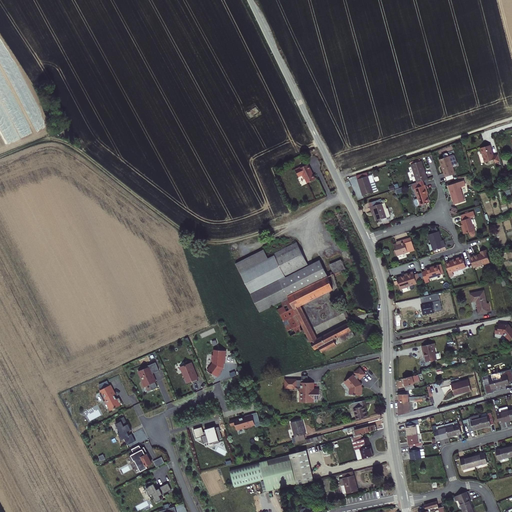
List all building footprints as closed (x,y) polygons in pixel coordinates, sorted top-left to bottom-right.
[(246,112),(250,118),(260,113),(256,106),(246,112)] [(501,160),(498,153),(493,155),(490,144),(480,147),(485,162),(494,158),(495,162),(501,160)] [(438,157),(444,175),(454,172),(448,153),(438,157)] [(411,164),(417,182),(422,181),(428,179),(421,160),(411,164)] [(311,168),(308,163),(304,165),(304,164),(295,168),(299,176),(303,174),(305,178),(306,178),(307,181),(315,178),(313,172),(312,173),(310,168),(311,168)] [(367,172),(356,176),(363,197),(374,193),(367,172)] [(452,202),(463,199),(459,185),(464,184),(462,178),(446,183),(452,202)] [(417,182),(413,184),(415,188),(418,198),(416,199),(415,201),(416,205),(418,206),(420,205),(421,205),(429,203),(427,194),(425,186),(424,186),(422,181),(417,182)] [(385,210),(382,203),(370,206),(372,213),(374,213),(377,222),(391,217),(389,209),(385,210)] [(476,232),(471,218),(476,216),(475,211),(463,215),(464,220),(463,221),(465,227),(464,228),(466,234),(469,232),(470,235),(472,236),(475,235),(476,232)] [(443,243),(439,230),(429,234),(434,252),(440,250),(439,248),(446,246),(445,242),(443,243)] [(396,255),(415,249),(411,237),(396,242),(397,243),(393,245),(396,255)] [(308,266),(297,244),(267,259),(263,250),(236,263),(260,310),(288,296),(291,303),(278,309),(292,335),(304,329),(312,346),(317,346),(319,349),(321,353),(339,343),(337,339),(356,329),(352,321),(321,336),(304,304),(337,288),(322,259),(308,266)] [(474,254),(469,255),(473,267),(490,262),(486,249),(481,251),(482,254),(480,254),(479,253),(474,255),(474,254)] [(463,257),(446,262),(449,274),(454,272),(453,271),(466,267),(463,257)] [(341,259),(329,263),(333,274),(345,269),(341,259)] [(429,278),(441,274),(438,265),(425,269),(425,270),(422,271),(425,282),(429,281),(429,278)] [(409,284),(417,281),(413,270),(405,273),(405,274),(397,277),(400,288),(409,285),(409,284)] [(491,311),(489,302),(487,302),(484,290),(469,293),(471,299),(476,297),(479,313),(491,311)] [(423,314),(435,312),(432,297),(420,299),(423,314)] [(511,326),(509,324),(499,322),(499,326),(495,326),(495,332),(502,333),(509,341),(511,338),(511,326)] [(435,342),(421,344),(422,349),(424,349),(426,360),(436,358),(434,346),(436,346),(435,342)] [(212,363),(207,369),(217,376),(224,367),(226,351),(214,349),(212,363)] [(156,362),(137,370),(146,391),(157,387),(155,382),(156,381),(153,373),(159,370),(156,362)] [(191,362),(179,367),(186,384),(199,379),(191,362)] [(353,374),(344,382),(349,388),(349,394),(361,394),(362,384),(357,378),(358,378),(360,380),(366,374),(360,367),(354,372),(356,375),(355,376),(353,374)] [(308,374),(301,373),(301,379),(284,379),(284,388),(300,388),(300,401),(314,401),(314,399),(319,399),(319,388),(315,388),(315,380),(308,380),(308,374)] [(507,373),(488,378),(489,379),(485,380),(487,386),(490,385),(491,388),(509,383),(507,373)] [(409,388),(406,377),(396,379),(400,391),(409,388)] [(469,379),(452,384),(455,394),(472,390),(469,379)] [(102,390),(100,391),(109,411),(121,405),(120,403),(122,402),(119,397),(115,398),(113,394),(115,393),(111,384),(110,384),(108,380),(99,384),(102,390)] [(365,404),(364,399),(351,402),(356,419),(366,417),(363,405),(365,404)] [(397,414),(413,409),(412,399),(397,400),(397,414)] [(504,405),(495,408),(495,409),(492,410),(495,421),(499,420),(499,422),(508,419),(505,409),(504,405)] [(485,414),(476,417),(479,427),(488,425),(487,423),(491,422),(488,411),(485,412),(485,414)] [(252,413),(228,419),(230,426),(235,425),(236,430),(255,425),(252,413)] [(121,420),(116,423),(121,432),(118,433),(121,440),(123,439),(127,446),(137,441),(132,432),(129,434),(127,430),(131,428),(124,416),(120,419),(121,420)] [(404,434),(415,432),(414,422),(416,422),(416,417),(404,420),(405,424),(403,424),(404,434)] [(470,430),(479,427),(476,417),(467,419),(467,417),(463,418),(466,429),(470,428),(470,430)] [(291,422),(297,442),(306,440),(304,434),(306,433),(302,419),(291,422)] [(452,420),(442,423),(445,436),(459,433),(456,422),(452,423),(452,420)] [(428,422),(432,440),(437,439),(436,439),(445,436),(442,423),(433,425),(432,421),(428,422)] [(349,426),(351,435),(375,428),(374,423),(355,428),(354,425),(349,426)] [(215,426),(205,428),(205,431),(204,432),(205,435),(202,436),(204,444),(209,443),(210,446),(214,445),(213,443),(220,442),(219,439),(222,438),(218,427),(215,428),(215,426)] [(416,441),(415,432),(404,434),(405,442),(407,442),(408,445),(415,444),(415,441),(416,441)] [(352,449),(353,448),(358,447),(361,457),(371,454),(366,436),(350,441),(352,449)] [(416,447),(415,444),(408,445),(408,448),(406,448),(408,458),(418,457),(417,447),(416,447)] [(139,445),(131,450),(132,453),(130,454),(140,471),(153,464),(144,448),(141,450),(139,445)] [(496,459),(508,456),(506,446),(494,449),(496,459)] [(268,492),(314,480),(306,450),(230,470),(235,488),(265,480),(268,492)] [(483,452),(471,455),(473,465),(485,462),(483,452)] [(461,468),(473,465),(471,455),(459,457),(461,468)] [(358,489),(353,470),(342,472),(345,485),(342,486),(344,493),(358,489)] [(148,487),(142,490),(146,498),(151,495),(156,503),(162,499),(160,495),(170,489),(168,484),(156,490),(151,480),(146,483),(148,487)] [(471,506),(465,490),(453,494),(454,499),(458,498),(462,509),(471,506)] [(417,511),(428,511),(428,509),(432,508),(431,506),(437,504),(435,499),(423,503),(426,509),(417,511)]
